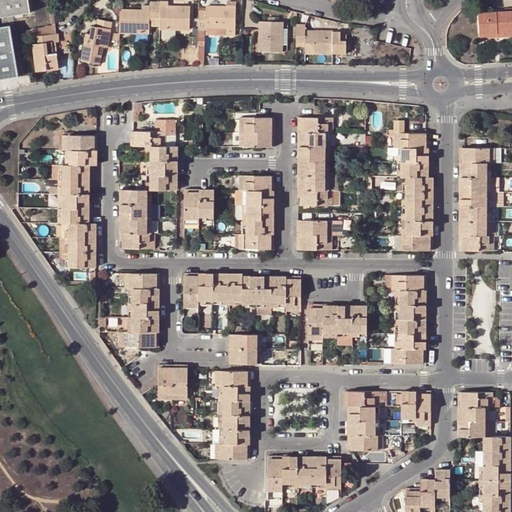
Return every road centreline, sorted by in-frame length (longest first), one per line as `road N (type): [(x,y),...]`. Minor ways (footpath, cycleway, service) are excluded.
road 1 (tertiary): [(0,220),(147,427)]
road 2 (tertiary): [(110,87),(361,82)]
road 3 (residential): [(110,87),(104,249),(115,262),(168,263)]
road 4 (residential): [(334,381),(262,377),(270,442),(335,441)]
road 5 (residential): [(444,263),(443,101)]
road 6 (residential): [(285,263),(444,263)]
road 7 (residential): [(376,491),(443,449),(444,380)]
road 8 (residential): [(168,263),(169,354),(205,355)]
